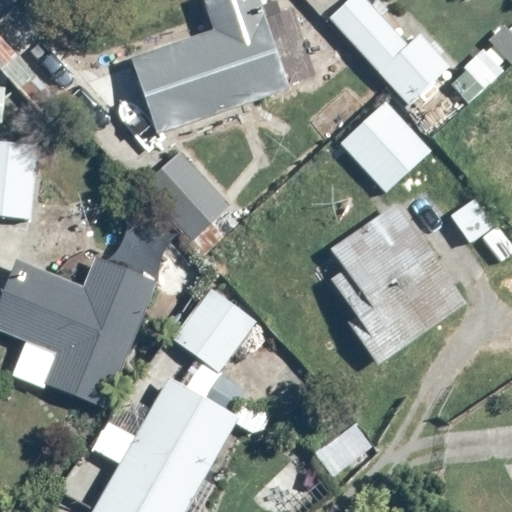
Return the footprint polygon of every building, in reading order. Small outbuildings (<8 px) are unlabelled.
[(158,134),(289,84),(314,74),(298,33),(273,43),(256,0),(201,0),(211,25),(128,57),(158,134)] [(408,45),(367,0),(346,0),(328,16),(406,104),(449,66),(420,34),(408,45)] [(505,70),(484,45),(450,74),(471,98),(505,70)] [(430,149),(384,100),(339,141),(385,191),(430,149)] [(0,140),(0,215),(31,217),(34,142),(0,140)] [(178,150),(136,190),(189,245),(230,206),(178,150)] [(445,216),(475,247),(478,244),(496,263),(511,247),(511,242),(467,195),(445,216)] [(466,299),(408,225),(392,204),(313,265),(386,360),(466,299)] [(156,279),(94,254),(81,287),(15,261),(0,298),(0,329),(23,339),(11,370),(105,407),(156,279)] [(255,320),(210,287),(173,338),(218,371),(255,320)] [(248,393),(189,362),(179,382),(166,375),(134,436),(105,420),(90,449),(118,464),(92,511),(207,511),(220,488),(203,479),(248,393)]
